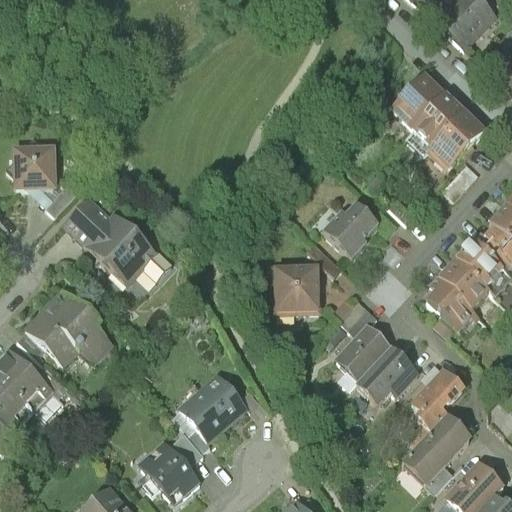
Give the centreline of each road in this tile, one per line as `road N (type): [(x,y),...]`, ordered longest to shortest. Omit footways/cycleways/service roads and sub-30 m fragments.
road 1 (residential): [(511,126),(378,0)]
road 2 (residential): [(511,169),(395,299)]
